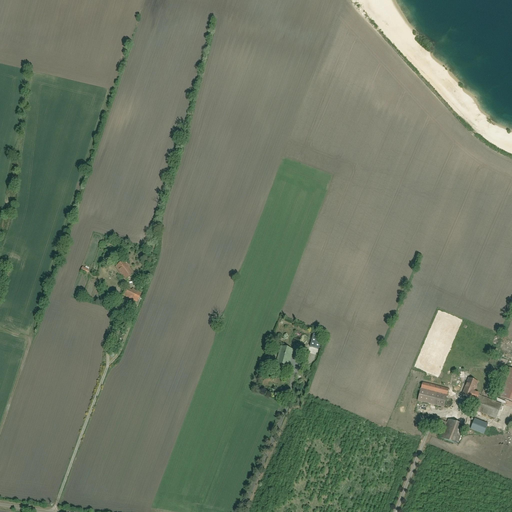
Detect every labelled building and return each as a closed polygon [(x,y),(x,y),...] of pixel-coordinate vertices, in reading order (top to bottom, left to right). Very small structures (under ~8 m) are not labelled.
[(124,264),(117,269),(127,281),(134,275),(124,264)] [(129,288),(124,297),(139,305),(143,295),(129,288)] [(283,347),(276,365),(288,369),(294,351),(283,347)] [(296,348),(294,355),(300,357),(303,351),(296,348)] [(511,373),(500,396),(511,402),(511,373)] [(468,379),(462,396),(479,403),(482,395),(475,392),(479,384),(468,379)] [(424,382),(418,402),(445,410),(451,391),(424,382)] [(501,412),(504,406),(484,398),(481,404),(501,412)] [(476,419),(471,429),(485,435),(490,426),(476,419)] [(449,422),(443,439),(457,444),(463,427),(449,422)]
